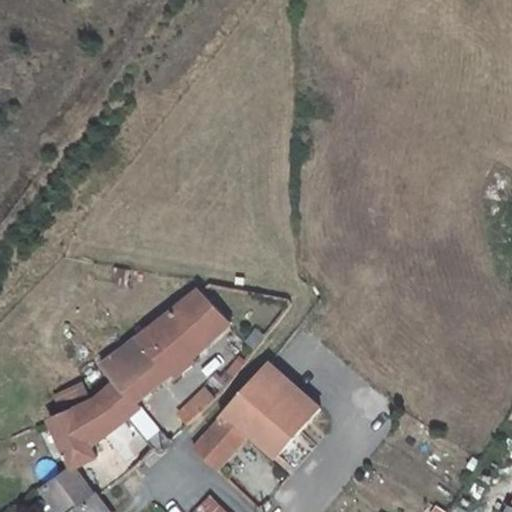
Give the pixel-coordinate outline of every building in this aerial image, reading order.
[(128,286),(131,270),(116,267),(113,283),(128,286)] [(166,294),(169,276),(160,275),(157,292),(166,294)] [(105,368),(118,384),(138,402),(175,375),(179,371),(189,362),(193,365),(198,361),(194,358),(187,349),(198,340),(205,348),(231,324),(200,291),(105,368)] [(247,343),(258,350),(268,337),(258,330),(247,343)] [(187,349),(194,358),(205,348),(198,340),(187,349)] [(227,372),(235,378),(247,364),(239,358),(227,372)] [(179,371),(182,375),(193,365),(189,362),(179,371)] [(254,382),(227,412),(234,418),(280,458),(322,410),(281,374),(270,364),(254,382)] [(222,378),(229,385),(235,378),(227,372),(222,378)] [(55,395),(62,410),(91,395),(84,381),(55,395)] [(131,417),(143,407),(138,402),(118,384),(99,400),(53,422),(75,468),(96,457),(92,447),(131,417)] [(181,415),(190,425),(216,399),(207,389),(181,415)] [(234,418),(227,412),(223,417),(230,423),(234,418)] [(216,468),(218,469),(246,438),(230,423),(223,417),(195,449),(216,468)] [(12,439),(20,455),(40,445),(31,429),(12,439)] [(158,449),(166,446),(171,442),(162,432),(150,441),(156,449),(158,449)] [(12,439),(0,445),(0,462),(2,466),(21,456),(20,455),(12,439)] [(42,478),(47,486),(68,470),(62,464),(42,478)] [(68,470),(47,486),(43,488),(61,511),(108,511),(98,497),(83,477),(79,480),(71,468),(68,470)] [(136,481),(129,473),(116,484),(122,493),(136,481)] [(227,511),(210,496),(195,511),(227,511)]
